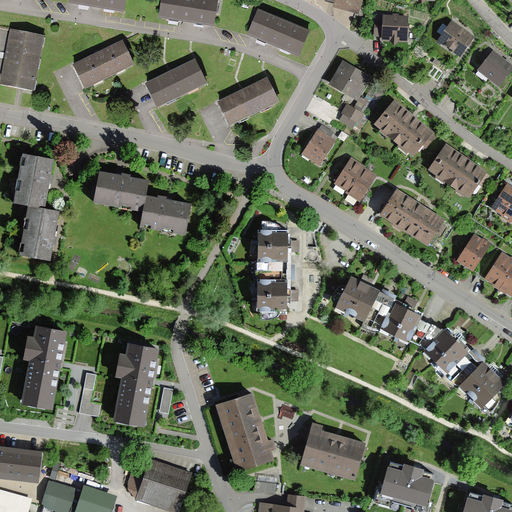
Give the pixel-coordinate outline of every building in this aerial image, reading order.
[(123,0),(66,0),(67,1),(122,10),(123,0)] [(215,0),(159,0),(156,16),(211,25),(215,0)] [(330,0),(333,1),(332,6),(356,14),(360,0),(330,0)] [(308,31),(256,9),(245,35),(297,57),(308,31)] [(407,15),(382,14),(381,24),(381,37),(381,40),(389,41),(393,45),(398,42),(405,41),(407,15)] [(474,36),(451,20),(436,40),(459,56),(474,36)] [(373,37),(381,37),(381,24),(373,24),(373,37)] [(44,35),(9,28),(0,75),(0,84),(33,91),(44,35)] [(132,65),(120,40),(70,64),(82,89),(132,65)] [(511,68),(511,64),(492,49),(476,69),(498,86),(511,68)] [(204,81),(193,58),(143,83),(155,106),(204,81)] [(372,79),(345,63),(331,85),(357,102),(372,79)] [(279,100),(268,76),(217,100),(229,124),(279,100)] [(438,136),(399,102),(378,127),(417,160),(438,136)] [(365,116),(347,106),(340,120),(357,130),(365,116)] [(324,122),(302,155),(320,166),(337,139),(332,135),(335,130),(324,122)] [(487,169),(447,143),(428,168),(470,197),(487,169)] [(53,159),(21,153),(13,202),(27,204),(45,207),(53,159)] [(350,156),(334,183),(348,192),(364,165),(350,156)] [(364,165),(348,192),(362,200),(378,174),(364,165)] [(118,175),(97,171),(91,201),(141,211),(144,194),(146,181),(118,175)] [(511,186),(505,183),(490,209),(511,221),(511,186)] [(447,217),(401,186),(382,215),(428,246),(447,217)] [(168,199),(144,194),(141,211),(137,225),(183,234),(190,204),(168,199)] [(27,204),(19,254),(51,260),(59,209),(45,207),(27,204)] [(286,310),(286,232),(254,232),(254,310),(286,310)] [(490,244),(473,233),(456,259),(473,270),(490,244)] [(498,290),(511,267),(511,258),(500,251),(483,278),(492,284),(492,286),(498,290)] [(511,267),(498,290),(504,293),(505,293),(511,296),(511,267)] [(419,310),(349,276),(334,305),(405,339),(406,337),(416,317),(419,310)] [(406,337),(432,351),(449,335),(416,317),(406,337)] [(58,363),(64,331),(32,325),(30,335),(23,334),(19,360),(26,361),(18,403),(50,409),(58,363)] [(506,388),(452,332),(449,335),(432,351),(429,354),(483,410),(506,388)] [(158,349),(125,343),(123,353),(116,352),(111,376),(118,378),(110,421),(143,427),(151,381),(158,349)] [(78,413),(97,416),(99,404),(90,402),(95,374),(85,373),(78,413)] [(158,411),(167,412),(172,389),(162,387),(158,411)] [(250,392),(214,404),(235,471),(272,459),(270,451),(275,449),(272,438),(266,440),(259,419),(250,392)] [(323,424),(312,421),(310,429),(300,464),(356,479),(366,442),(322,430),(323,424)] [(0,443),(0,475),(37,480),(41,448),(0,443)] [(125,487),(134,498),(147,457),(136,452),(125,487)] [(177,511),(191,471),(147,457),(134,498),(174,511),(177,511)] [(388,460),(387,465),(401,469),(402,464),(388,460)] [(401,469),(387,465),(379,491),(379,493),(426,506),(426,505),(434,479),(432,478),(422,475),(423,471),(424,468),(414,465),(403,462),(402,464),(401,469)] [(258,481),(277,483),(278,477),(259,475),(258,481)] [(75,511),(83,490),(50,479),(41,506),(60,511),(75,511)] [(255,481),(253,491),(274,494),(275,484),(255,481)] [(111,511),(117,494),(84,484),(83,490),(75,511),(111,511)] [(29,511),(33,498),(0,489),(0,511),(29,511)] [(470,490),(469,495),(483,499),(484,495),(470,490)] [(379,493),(379,491),(377,491),(374,502),(389,506),(391,501),(411,507),(409,511),(427,511),(430,506),(426,505),(426,506),(379,493)] [(483,499),(469,495),(463,511),(511,511),(511,507),(504,505),(505,501),(506,498),(495,495),(485,492),(484,495),(483,499)] [(287,504),(260,502),(258,511),(305,511),(307,496),(288,493),(287,504)]
